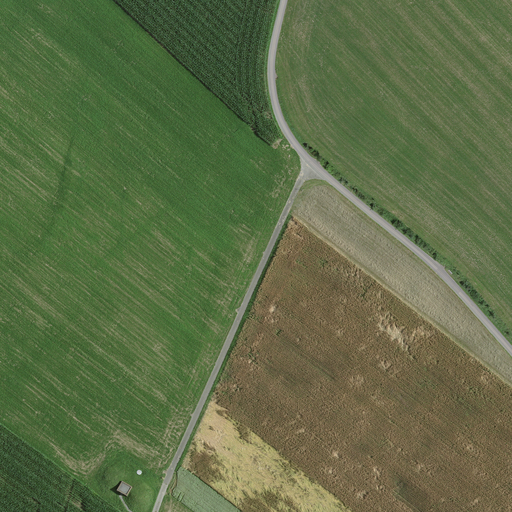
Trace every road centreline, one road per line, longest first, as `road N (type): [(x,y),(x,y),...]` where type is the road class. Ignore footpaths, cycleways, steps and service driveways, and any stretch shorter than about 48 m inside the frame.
road 1 (residential): [(511,351),(433,265),(294,144),(271,81),(282,0)]
road 2 (track): [(308,161),(152,511)]
